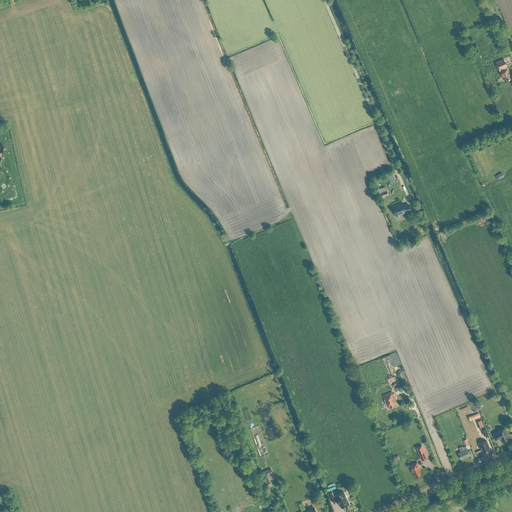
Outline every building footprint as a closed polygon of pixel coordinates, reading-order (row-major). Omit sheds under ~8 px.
[(498,70),(507,66),(503,58),(495,62),(498,70)] [(511,77),(507,68),(499,71),(502,77),(504,76),(506,80),(511,77)] [(404,204),(403,201),(392,205),(396,216),(406,212),(406,214),(412,211),(408,203),(404,204)] [(388,383),(395,380),(393,376),(393,377),(392,374),(388,376),(389,378),(386,379),(388,383)] [(393,405),(396,404),(395,401),(391,391),(382,395),(386,405),(387,404),(389,408),(394,406),(393,405)] [(502,442),(509,439),(504,428),(498,431),(493,433),(496,440),(501,438),(502,442)] [(489,447),(486,440),(479,443),(482,450),(484,453),(490,451),(488,447),(489,447)] [(416,447),(421,460),(427,457),(422,444),(416,447)] [(461,451),(458,452),(461,459),(470,455),(467,449),(466,446),(463,447),(463,446),(459,447),(461,451)] [(417,462),(409,465),(413,472),(414,472),(416,476),(420,475),(418,470),(420,469),(417,462)] [(271,469),(263,472),(267,483),(273,481),(270,474),(272,472),(271,469)] [(345,505),(349,503),(343,490),(335,493),(336,496),(337,499),(338,499),(341,506),(344,504),(345,505)]
